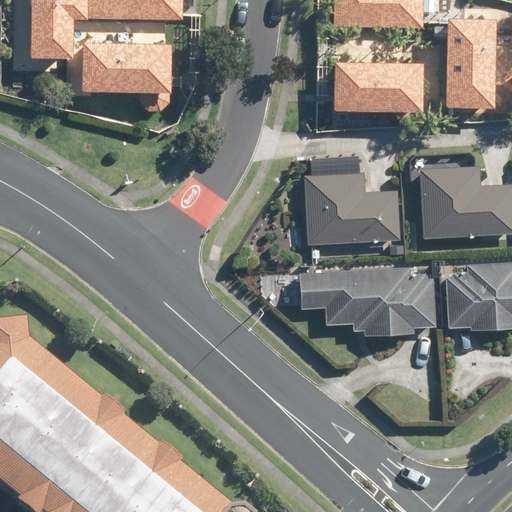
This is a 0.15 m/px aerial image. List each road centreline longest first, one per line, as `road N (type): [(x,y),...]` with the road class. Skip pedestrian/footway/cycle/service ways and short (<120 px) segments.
road 1 (tertiary): [(136,275),(393,511)]
road 2 (residential): [(256,0),(244,97),(227,141),(136,275)]
road 3 (tertiary): [(0,178),(136,275)]
